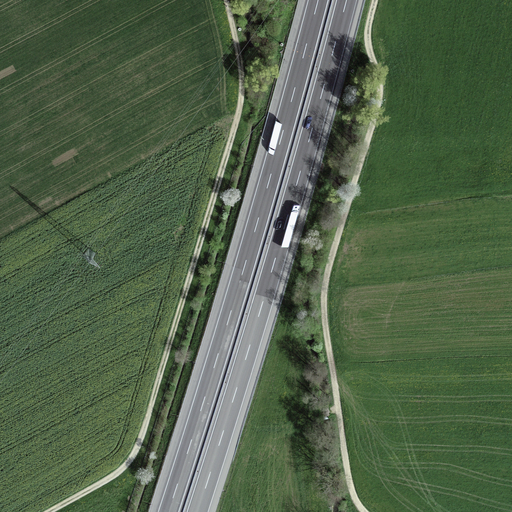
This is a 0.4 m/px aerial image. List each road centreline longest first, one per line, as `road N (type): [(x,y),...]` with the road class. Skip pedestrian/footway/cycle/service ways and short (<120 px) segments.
road 1 (track): [(226,0),(239,57),(238,112),(141,435),(116,473),(47,511)]
road 2 (motorway): [(318,0),(168,511)]
road 3 (motorway): [(197,511),(346,0)]
road 4 (track): [(375,0),(368,38),(377,108),(324,299),(348,478),(364,511)]
